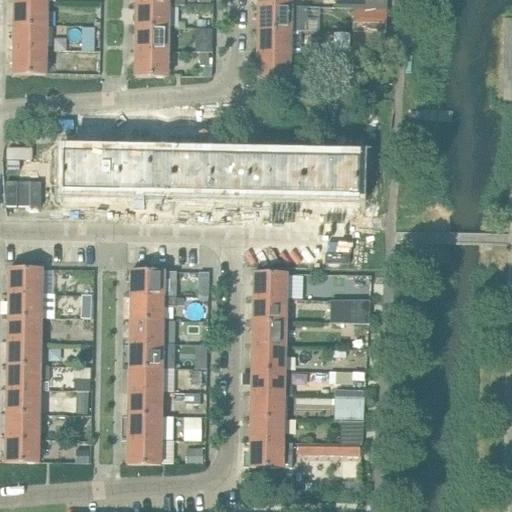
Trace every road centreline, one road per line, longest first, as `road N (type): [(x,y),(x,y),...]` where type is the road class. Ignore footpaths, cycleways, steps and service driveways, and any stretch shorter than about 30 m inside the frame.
road 1 (residential): [(0,500),(200,482),(221,472),(229,450),(232,233)]
road 2 (residential): [(0,109),(221,89),(235,61),(236,0)]
road 3 (residential): [(232,233),(0,230)]
